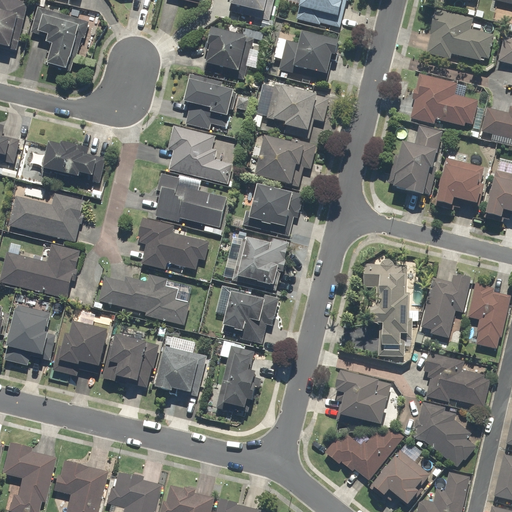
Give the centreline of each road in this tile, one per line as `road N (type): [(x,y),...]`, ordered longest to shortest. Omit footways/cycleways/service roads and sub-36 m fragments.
road 1 (residential): [(0,399),(277,467)]
road 2 (residential): [(339,216),(277,467)]
road 3 (residential): [(393,0),(339,216)]
road 4 (residential): [(339,216),(511,256)]
road 5 (residential): [(0,91),(103,113),(121,105),(134,62)]
